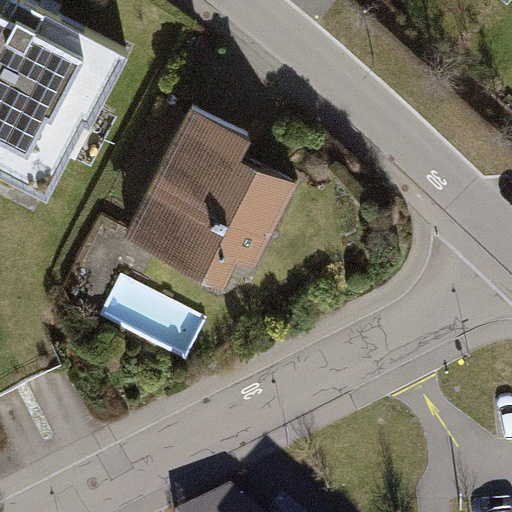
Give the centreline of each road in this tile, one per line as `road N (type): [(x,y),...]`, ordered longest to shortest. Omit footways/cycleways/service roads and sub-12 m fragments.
road 1 (residential): [(34,511),(511,270)]
road 2 (residential): [(244,0),(511,233)]
